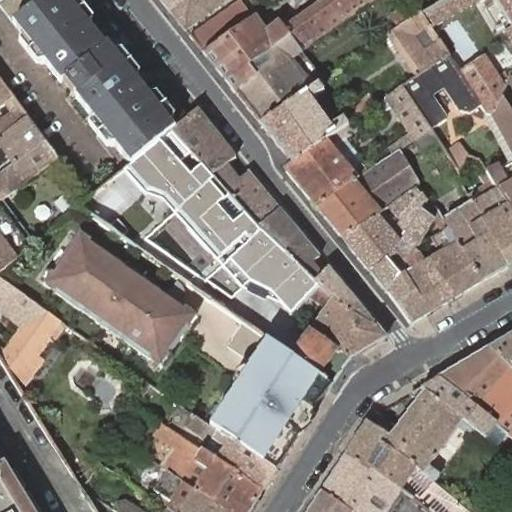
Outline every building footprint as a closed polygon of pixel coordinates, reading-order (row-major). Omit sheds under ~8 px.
[(37,0),(0,0),(0,8),(12,23),(40,3),(37,0)] [(171,134),(176,129),(106,44),(104,46),(67,0),(44,0),(40,3),(12,23),(21,35),(20,38),(41,64),(45,63),(60,83),(63,81),(131,166),(171,134)] [(160,0),(171,13),(189,0),(160,0)] [(189,0),(171,13),(186,31),(229,0),(189,0)] [(329,0),(285,32),(279,25),(265,34),(255,19),(238,31),(205,55),(231,87),(252,71),(249,68),(289,38),(302,55),(378,0),(329,0)] [(511,0),(446,0),(423,14),(421,15),(430,29),(480,0),(498,0),(499,1),(496,2),(496,6),(502,15),(504,16),(507,14),(511,22),(506,26),(505,32),(511,44),(511,0)] [(241,1),(224,12),(231,21),(238,31),(255,19),(249,10),(248,9),(241,1)] [(391,16),(399,28),(420,14),(412,2),(391,16)] [(249,10),(255,19),(259,16),(253,7),(249,10)] [(224,12),(190,37),(205,55),(238,31),(231,21),(224,12)] [(388,37),(416,78),(418,77),(432,67),(448,56),(449,56),(430,29),(421,15),(420,14),(399,28),(388,37)] [(252,71),(231,87),(262,126),(309,92),(288,64),(302,55),(289,38),(249,68),(252,71)] [(416,78),(402,88),(409,99),(430,130),(444,120),(428,96),(441,87),(458,112),(471,114),(482,107),(462,76),(455,67),(448,56),(432,67),(418,77),(416,78)] [(462,76),(482,107),(488,116),(489,116),(490,116),(491,116),(492,116),(492,117),(493,117),(493,118),(494,118),(501,99),(503,91),(484,62),(462,76)] [(511,82),(509,79),(508,78),(503,91),(501,99),(509,112),(511,110),(511,82)] [(0,139),(28,119),(0,80),(0,108),(6,104),(13,114),(0,122),(0,139)] [(309,92),(262,126),(293,164),(337,133),(348,126),(343,120),(331,128),(311,100),(323,92),(318,85),(309,92)] [(394,145),(399,151),(412,142),(430,130),(409,99),(402,88),(385,100),(408,135),(394,145)] [(440,90),(431,95),(444,117),(453,112),(440,90)] [(355,109),(361,117),(376,106),(370,98),(355,109)] [(511,118),(509,112),(501,99),(494,118),(511,151),(511,118)] [(211,178),(229,163),(237,157),(217,134),(199,110),(176,129),(171,134),(211,178)] [(0,201),(13,193),(39,174),(58,160),(28,119),(0,139),(0,143),(15,164),(0,174),(0,201)] [(348,126),(337,133),(342,141),(353,134),(348,126)] [(430,130),(412,142),(420,153),(437,141),(430,130)] [(337,133),(293,164),(285,169),(317,208),(368,173),(362,165),(353,171),(347,166),(333,148),(342,141),(337,133)] [(258,229),(171,134),(131,166),(123,173),(148,197),(166,203),(242,291),(278,305),(291,319),(314,299),(310,297),(319,288),(307,277),(258,229)] [(390,148),(394,154),(399,151),(394,145),(390,148)] [(459,172),(467,158),(457,148),(447,156),(459,172)] [(368,173),(317,208),(343,240),(379,216),(414,190),(420,186),(399,151),(394,154),(368,173)] [(353,171),(362,165),(357,158),(347,166),(353,171)] [(258,229),(280,210),(250,172),(242,179),(229,163),(211,178),(258,229)] [(511,215),(511,184),(507,187),(504,182),(500,176),(496,168),(486,174),(492,184),(497,193),(498,192),(511,215)] [(511,168),(500,176),(504,182),(507,187),(511,184),(511,168)] [(508,268),(511,265),(511,215),(498,192),(497,193),(492,184),(467,198),(471,205),(482,223),(481,223),(508,268)] [(379,216),(343,240),(367,269),(370,273),(404,247),(400,242),(425,207),(428,203),(414,190),(379,216)] [(428,203),(425,207),(430,212),(427,216),(433,221),(433,220),(438,212),(428,203)] [(444,222),(482,283),(508,268),(481,223),(482,223),(471,205),(444,222)] [(404,247),(370,273),(390,296),(411,325),(447,303),(433,280),(429,283),(419,266),(423,264),(415,250),(433,221),(427,216),(430,212),(425,207),(400,242),(404,247)] [(315,284),(323,276),(316,268),(323,262),(280,210),(258,229),(307,277),(315,284)] [(433,280),(447,303),(482,283),(444,222),(438,212),(433,220),(442,234),(431,240),(439,254),(423,264),(419,266),(429,283),(433,280)] [(0,273),(18,260),(26,252),(0,215),(0,273)] [(71,246),(91,243),(79,235),(71,246)] [(184,309),(91,243),(71,246),(65,255),(59,251),(52,261),(58,265),(50,275),(53,294),(148,359),(167,356),(188,327),(184,309)] [(174,278),(191,267),(179,248),(162,259),(174,278)] [(370,327),(373,324),(329,269),(323,276),(315,284),(319,288),(334,301),(347,312),(370,327)] [(42,286),(53,294),(50,275),(42,286)] [(0,312),(21,328),(0,358),(0,359),(22,395),(43,366),(38,362),(52,342),(64,326),(56,320),(37,306),(8,286),(0,280),(0,312)] [(349,361),(386,339),(373,324),(370,327),(347,312),(334,301),(319,288),(310,297),(314,299),(328,309),(310,333),(349,361)] [(196,317),(184,309),(188,327),(196,317)] [(338,378),(349,361),(310,333),(298,350),(296,353),(292,358),(308,369),(332,387),(338,378)] [(511,335),(490,349),(511,371),(511,335)] [(230,442),(276,473),(298,440),(299,421),(306,410),(313,415),(315,412),(332,387),(308,369),(292,358),(287,355),(286,353),(267,340),(210,427),(220,435),(230,442)] [(38,362),(43,366),(57,346),(52,342),(38,362)] [(511,371),(490,349),(438,380),(494,425),(500,430),(505,434),(511,439),(511,425),(499,414),(511,399),(511,371)] [(167,356),(148,359),(159,367),(167,356)] [(421,390),(475,430),(484,437),(494,425),(438,380),(421,390)] [(371,420),(367,425),(386,437),(381,444),(414,468),(434,484),(440,476),(429,468),(458,428),(470,436),(475,430),(421,390),(410,396),(418,402),(397,430),(377,415),(371,420)] [(511,399),(499,414),(511,425),(511,399)] [(299,421),(298,440),(313,415),(306,410),(299,421)] [(262,494),(276,473),(230,442),(220,435),(210,427),(192,415),(184,427),(210,445),(204,454),(262,494)] [(224,511),(249,511),(262,494),(204,454),(170,430),(163,425),(155,437),(175,452),(168,463),(175,467),(170,474),(184,484),(224,511)] [(367,425),(346,456),(400,492),(428,511),(467,511),(434,484),(414,468),(381,444),(386,437),(367,425)] [(494,425),(484,437),(490,442),(500,430),(494,425)] [(346,456),(321,495),(346,511),(428,511),(400,492),(346,456)] [(175,467),(168,463),(163,470),(167,472),(170,474),(175,467)] [(0,511),(25,511),(24,509),(27,508),(2,468),(0,469),(0,511)] [(224,511),(184,484),(171,503),(167,509),(171,511),(224,511)] [(346,511),(321,495),(309,511),(346,511)] [(117,503),(112,510),(115,511),(171,511),(167,509),(165,511),(142,511),(126,501),(117,503)]
